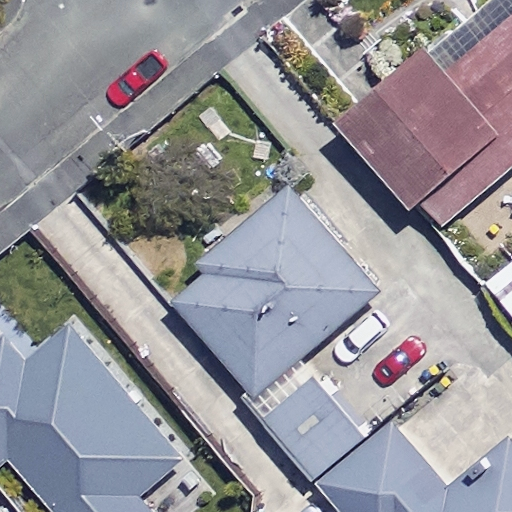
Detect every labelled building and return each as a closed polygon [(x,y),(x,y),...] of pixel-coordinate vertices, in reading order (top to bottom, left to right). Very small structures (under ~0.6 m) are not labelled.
[(511,0),(497,0),(436,52),(427,42),(340,117),(437,230),(511,165),(511,0)] [(379,290),(286,183),(167,287),(260,394),(379,290)] [(511,259),(485,283),(511,314),(511,259)] [(29,358),(9,335),(0,342),(0,465),(11,456),(58,511),(156,511),(143,496),(184,460),(69,324),(29,358)] [(511,511),(511,433),(452,484),(396,417),(321,479),(348,511),(511,511)]
